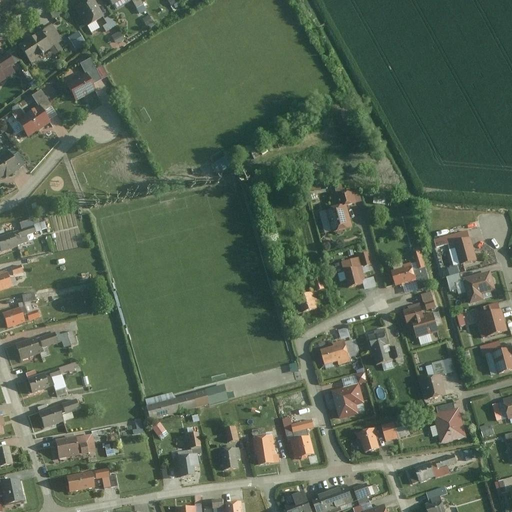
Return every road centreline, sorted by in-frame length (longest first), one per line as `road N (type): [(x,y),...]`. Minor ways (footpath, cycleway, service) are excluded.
road 1 (residential): [(340,473),(301,339),(382,296)]
road 2 (residential): [(86,511),(264,482)]
road 3 (residential): [(52,511),(0,354)]
road 4 (residential): [(0,211),(100,118)]
